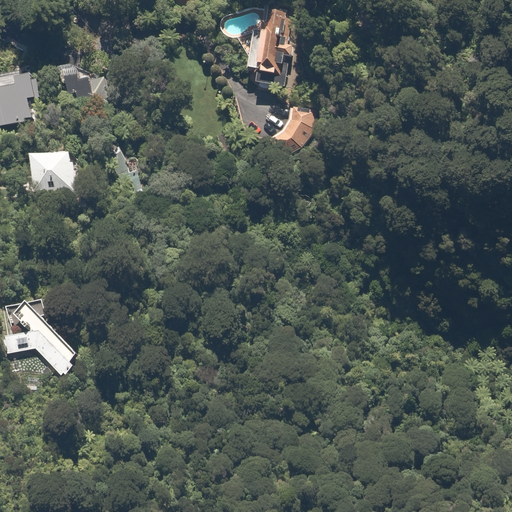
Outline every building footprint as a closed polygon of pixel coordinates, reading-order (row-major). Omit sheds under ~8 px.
[(172,0),(186,14),(199,0),(172,0)] [(294,18),(269,12),(264,32),(250,29),(242,71),(252,73),(250,81),(279,87),(294,18)] [(0,127),(30,121),(25,98),(36,96),(30,68),(0,74),(0,127)] [(87,69),(58,73),(63,105),(114,97),(111,75),(89,78),(87,69)] [(315,110),(291,102),(279,138),(303,146),(315,110)] [(70,147),(26,154),(32,193),(76,187),(70,147)] [(81,359),(25,300),(24,300),(5,312),(26,333),(1,337),(5,354),(34,349),(61,378),(81,359)]
